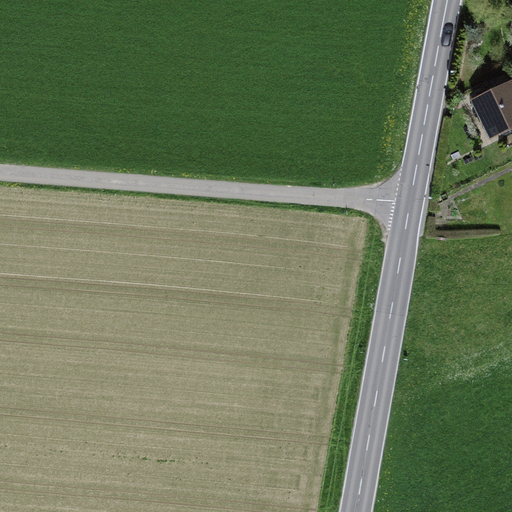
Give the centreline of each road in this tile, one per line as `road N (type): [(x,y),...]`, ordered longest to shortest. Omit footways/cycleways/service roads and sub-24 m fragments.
road 1 (residential): [(0,169),(410,201)]
road 2 (tertiary): [(410,201),(354,511)]
road 3 (tertiary): [(447,0),(410,201)]
